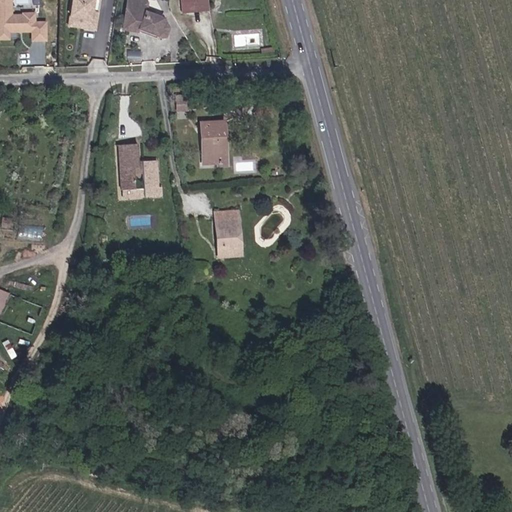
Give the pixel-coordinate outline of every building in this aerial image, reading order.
[(35,22),(35,13),(24,13),(24,14),(11,14),(11,0),(0,0),(0,37),(9,37),(8,29),(23,29),(23,30),(32,30),(32,39),(46,39),(46,22),(35,22)] [(92,0),(71,0),(67,24),(93,29),(96,12),(91,11),(92,0)] [(171,28),(166,20),(149,12),(143,11),(144,0),(127,0),(124,28),(140,30),(141,27),(162,37),(166,37),(171,28)] [(213,14),(212,0),(182,0),(183,10),(182,15),(213,14)] [(258,12),(233,14),(235,28),(259,26),(258,12)] [(191,108),(191,98),(178,98),(178,107),(191,108)] [(227,123),(200,124),(202,164),(223,164),(223,145),(228,145),(227,123)] [(157,161),(139,161),(139,143),(120,143),(120,188),(120,196),(145,196),(162,196),(162,187),(158,187),(157,161)] [(214,217),(215,244),(216,254),(229,254),(246,253),(243,216),(214,217)] [(0,310),(11,301),(0,294),(0,310)]
